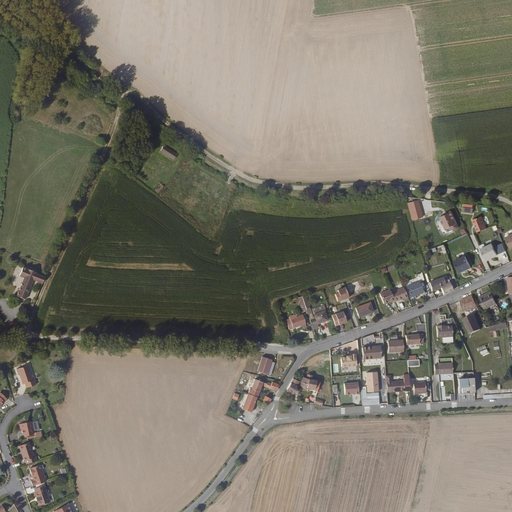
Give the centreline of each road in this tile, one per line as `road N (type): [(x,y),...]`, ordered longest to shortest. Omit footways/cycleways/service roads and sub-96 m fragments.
road 1 (track): [(28,337),(129,91),(205,152),(272,185),(391,184),(496,195)]
road 2 (track): [(0,336),(307,353)]
road 3 (residential): [(267,416),(307,353),(511,269)]
road 4 (residential): [(267,416),(511,401)]
